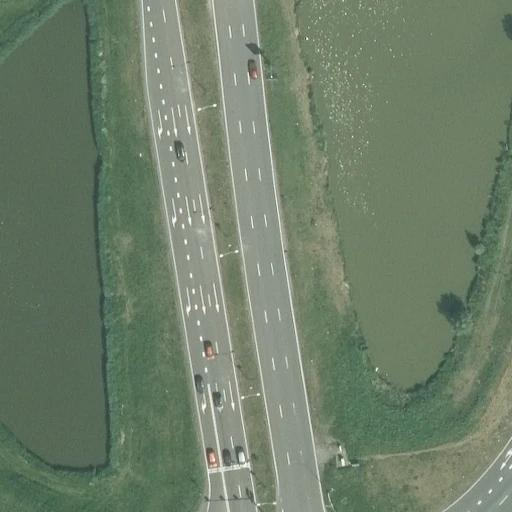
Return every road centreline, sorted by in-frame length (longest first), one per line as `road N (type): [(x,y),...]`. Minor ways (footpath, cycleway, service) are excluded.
road 1 (secondary): [(158,0),(243,511)]
road 2 (trunk): [(305,511),(231,0)]
